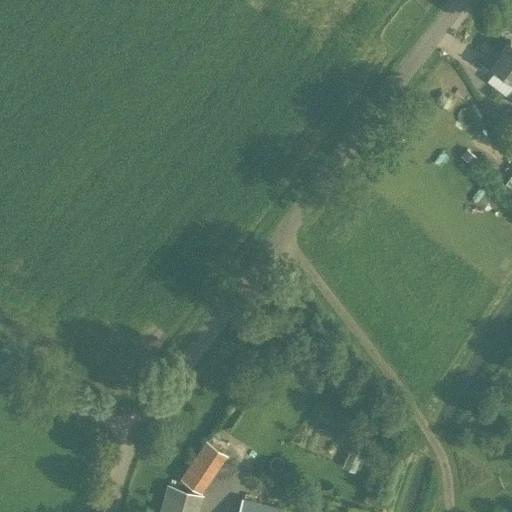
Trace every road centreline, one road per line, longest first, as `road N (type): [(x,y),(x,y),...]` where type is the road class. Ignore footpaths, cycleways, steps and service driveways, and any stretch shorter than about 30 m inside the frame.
road 1 (unclassified): [(111,511),(116,468),(135,433),(287,229)]
road 2 (unclassified): [(453,511),(437,441),(287,229)]
road 3 (unclassified): [(287,229),(462,0)]
road 4 (track): [(135,433),(0,366)]
